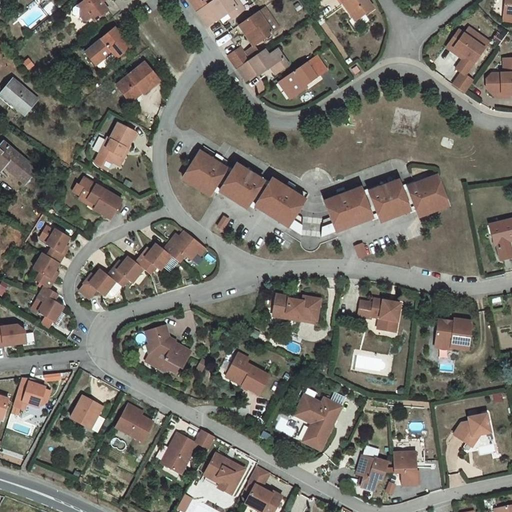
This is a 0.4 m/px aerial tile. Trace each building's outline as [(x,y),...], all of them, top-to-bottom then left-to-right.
[(78,0),(77,2),(80,6),(77,11),(80,16),(85,17),(89,13),(93,18),(106,7),(100,0),(78,0)] [(206,0),(194,0),(200,8),(208,3),(206,0)] [(211,0),(208,3),(200,8),(210,24),(233,9),(236,14),(246,8),(242,2),(244,0),(211,0)] [(343,0),(354,14),(363,8),(366,12),(373,7),(368,0),(343,0)] [(511,0),(505,0),(503,15),(511,16),(511,0)] [(265,6),(241,22),(248,32),(253,29),(260,40),(286,22),(272,1),(265,6)] [(357,18),(366,12),(363,8),(354,14),(357,18)] [(111,25),(82,49),(92,62),(108,49),(113,55),(127,43),(111,25)] [(470,25),(465,32),(485,47),(490,40),(470,25)] [(461,71),(453,82),(456,85),(464,91),(465,92),(473,79),(465,74),(485,47),(465,32),(460,28),(449,42),(465,54),(463,57),(456,67),(461,71)] [(248,32),(253,39),(256,43),(260,40),(253,29),(248,32)] [(251,57),(261,51),(256,43),(253,39),(243,45),(251,57)] [(447,45),(463,57),(465,54),(449,42),(447,45)] [(243,45),(230,53),(239,66),(251,57),(243,45)] [(251,57),(239,66),(247,79),(259,71),(260,73),(269,67),(274,64),(280,73),(289,67),(278,50),(269,56),(264,49),(261,51),(251,57)] [(318,54),(286,76),(297,92),(307,86),(305,83),(327,67),(318,54)] [(113,81),(125,97),(138,87),(140,90),(155,78),(140,60),(113,81)] [(276,76),(280,73),(274,64),(269,67),(276,76)] [(358,65),(353,68),(357,74),(362,70),(358,65)] [(486,80),(487,88),(493,95),(510,94),(511,94),(511,66),(503,67),(503,74),(491,74),(486,80)] [(13,76),(1,92),(25,112),(37,97),(13,76)] [(286,76),(280,80),(291,96),(297,92),(286,76)] [(128,100),(140,90),(138,87),(125,97),(128,100)] [(134,131),(116,121),(108,137),(106,135),(97,152),(110,160),(115,162),(121,151),(120,151),(123,145),(126,146),(134,131)] [(4,139),(0,144),(0,165),(4,168),(7,165),(26,180),(32,172),(34,174),(40,167),(4,139)] [(126,146),(123,145),(120,151),(121,151),(115,162),(118,164),(127,147),(126,146)] [(194,160),(182,178),(209,195),(226,169),(200,151),(194,160)] [(110,160),(97,152),(94,158),(95,162),(106,168),(110,160)] [(236,165),(219,191),(234,201),(245,209),(263,182),(236,165)] [(84,176),(75,191),(80,194),(89,180),(84,176)] [(405,189),(416,218),(429,213),(446,207),(434,177),(405,189)] [(121,199),(89,180),(80,194),(96,204),(93,208),(110,218),(121,199)] [(272,181),(254,207),(273,220),(299,237),(301,220),(295,216),(304,202),(272,181)] [(366,194),(378,224),(391,219),(407,212),(396,183),(366,194)] [(321,223),(319,240),(353,227),(370,220),(358,190),(322,205),(328,220),(321,223)] [(96,204),(80,194),(77,199),(93,208),(96,204)] [(222,217),(216,226),(221,230),(227,221),(222,217)] [(511,217),(491,225),(496,243),(499,243),(503,258),(511,255),(511,247),(509,239),(511,238),(511,217)] [(51,247),(47,254),(59,262),(64,253),(67,249),(65,248),(67,244),(65,243),(69,236),(54,227),(45,243),(51,247)] [(174,235),(164,247),(171,253),(179,259),(185,253),(191,257),(196,250),(200,253),(206,246),(184,228),(180,234),(178,232),(175,236),(174,235)] [(145,249),(136,261),(143,266),(150,272),(156,265),(160,268),(171,253),(164,247),(156,242),(152,248),(150,247),(147,250),(145,249)] [(354,249),(358,260),(364,257),(360,247),(354,249)] [(47,254),(44,252),(34,268),(41,272),(36,280),(45,285),(49,288),(54,279),(57,275),(55,274),(57,270),(55,269),(59,262),(47,254)] [(108,274),(116,279),(123,285),(128,278),(132,281),(143,266),(136,261),(129,255),(124,261),(122,260),(119,263),(117,262),(108,274)] [(108,274),(101,268),(96,274),(94,273),(91,276),(90,275),(79,289),(91,298),(98,289),(104,294),(106,291),(116,279),(108,274)] [(123,285),(116,279),(106,291),(111,295),(115,295),(123,285)] [(49,288),(45,285),(42,292),(38,298),(45,302),(39,312),(55,321),(64,305),(54,299),(58,293),(55,291),(49,288)] [(320,299),(303,296),(302,300),(289,298),(290,296),(276,294),(273,315),(286,317),(287,312),(300,315),(300,317),(316,319),(320,299)] [(388,302),(373,299),(372,303),(360,301),(357,317),(370,319),(371,317),(378,318),(384,319),(382,330),(395,332),(400,304),(394,303),(393,305),(387,304),(388,302)] [(45,315),(40,322),(49,328),(53,321),(45,315)] [(472,321),(454,319),(454,322),(442,320),(441,333),(437,332),(435,344),(438,348),(451,350),(451,348),(468,350),(472,321)] [(2,324),(0,324),(0,345),(26,343),(25,331),(18,325),(2,327),(2,324)] [(172,345),(169,343),(168,339),(170,339),(169,337),(165,325),(145,331),(148,345),(152,347),(148,354),(147,356),(155,360),(157,368),(164,372),(170,370),(175,373),(179,365),(181,367),(190,351),(173,342),(172,345)] [(247,359),(237,353),(226,374),(243,383),(241,386),(257,394),(268,376),(245,363),(247,359)] [(155,360),(147,356),(144,361),(157,368),(155,360)] [(243,383),(226,374),(225,376),(241,386),(243,383)] [(18,391),(13,406),(24,409),(26,403),(39,407),(46,387),(29,382),(25,393),(18,391)] [(343,403),(345,397),(336,393),(333,399),(343,403)] [(104,406),(84,395),(72,417),(92,428),(104,406)] [(311,401),(302,397),(294,414),(303,419),(304,417),(311,421),(307,430),(309,431),(304,442),(320,449),(332,425),(329,423),(332,418),(335,419),(341,406),(323,397),(321,402),(313,398),(311,401)] [(144,411),(130,403),(128,407),(142,415),(144,411)] [(142,415),(128,407),(117,427),(143,441),(154,422),(142,415)] [(462,423),(454,434),(467,443),(472,436),(480,434),(490,432),(487,414),(473,416),(474,420),(462,423)] [(217,437),(203,430),(196,442),(199,443),(210,449),(217,437)] [(196,442),(179,432),(170,447),(173,449),(165,465),(182,474),(199,443),(196,442)] [(480,434),(472,436),(467,443),(472,446),(480,434)] [(173,449),(170,447),(162,463),(165,465),(173,449)] [(415,452),(392,453),(392,468),(393,472),(400,472),(400,485),(416,485),(416,467),(414,467),(414,463),(415,463),(415,452)] [(227,458),(216,453),(205,475),(207,476),(209,472),(223,480),(219,487),(232,494),(246,469),(232,461),(231,463),(226,460),(227,458)] [(387,463),(361,455),(355,474),(361,476),(358,486),(374,491),(377,481),(381,483),(384,473),(385,468),(387,463)] [(271,473),(258,465),(249,481),(255,485),(246,503),(262,511),(263,511),(265,511),(273,511),(283,496),(274,491),(272,493),(262,488),(271,473)] [(223,480),(209,472),(207,476),(205,480),(219,487),(223,480)]
